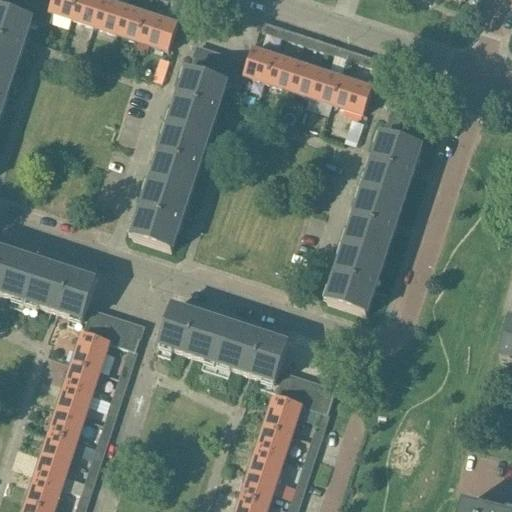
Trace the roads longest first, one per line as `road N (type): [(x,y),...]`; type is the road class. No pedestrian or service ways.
road 1 (residential): [(377,346),(403,333),(484,76)]
road 2 (residential): [(249,0),(484,76)]
road 3 (residential): [(306,324),(107,261)]
road 4 (residential): [(107,261),(161,91)]
road 5 (residential): [(306,324),(359,156)]
